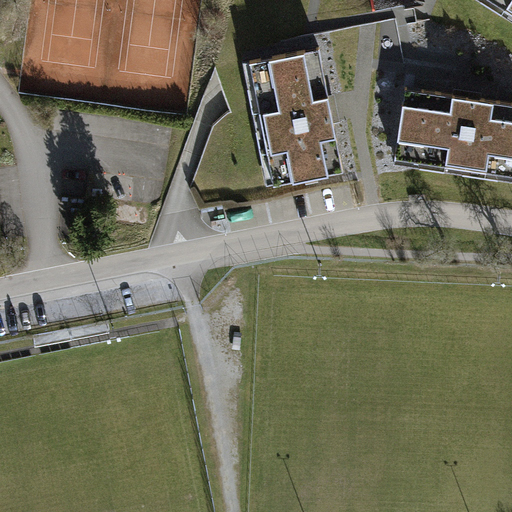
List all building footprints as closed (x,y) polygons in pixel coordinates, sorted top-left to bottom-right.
[(511,0),(480,0),(511,19),(511,0)] [(248,63),(259,126),(331,113),(320,51),(248,63)] [(469,101),(406,92),(395,167),(458,176),(469,101)] [(511,107),(469,101),(458,176),(511,184),(511,107)] [(259,126),(269,188),(342,176),(331,113),(259,126)]
